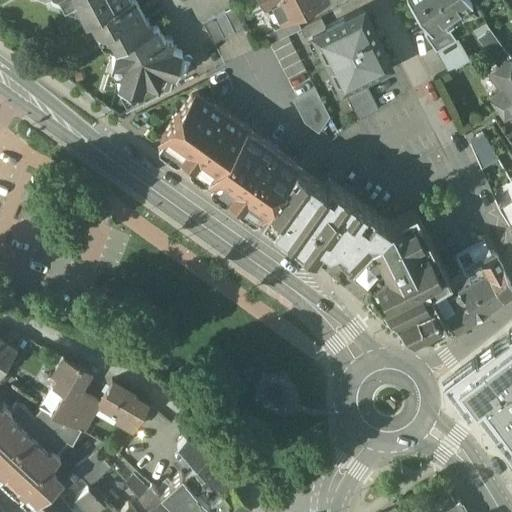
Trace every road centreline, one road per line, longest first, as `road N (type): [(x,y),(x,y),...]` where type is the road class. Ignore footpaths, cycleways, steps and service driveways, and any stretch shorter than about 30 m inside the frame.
road 1 (tertiary): [(0,77),(299,295),(366,367)]
road 2 (residential): [(0,308),(127,371),(196,418),(262,492),(264,508)]
road 3 (residential): [(511,254),(380,0)]
road 4 (tertiary): [(419,423),(459,452),(499,511)]
